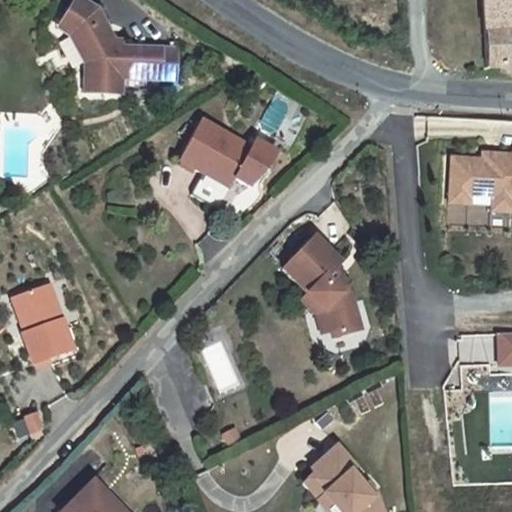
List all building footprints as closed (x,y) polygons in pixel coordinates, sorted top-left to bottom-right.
[(82,32),(92,51),(91,68),(89,97),(126,100),(127,85),(166,87),(168,55),(127,52),(120,52),(115,42),(118,40),(105,13),(84,0),(69,23),(82,32)] [(511,0),(481,0),(483,62),(511,61),(511,0)] [(69,23),(63,31),(76,40),(91,68),(92,51),(82,32),(69,23)] [(120,45),(118,40),(115,42),(120,52),(127,52),(128,46),(120,45)] [(184,56),(168,55),(166,87),(181,89),(184,56)] [(202,185),(189,208),(216,223),(241,179),(252,159),(202,131),(178,171),(202,185)] [(453,154),(450,199),(470,201),(470,191),(496,193),(495,207),(511,209),(511,197),(511,151),(484,150),(484,156),(453,154)] [(267,167),(252,159),(241,179),(256,187),(267,167)] [(0,193),(0,208),(9,203),(7,192),(0,193)] [(341,260),(315,235),(282,268),(307,293),(300,299),(316,314),(321,334),(331,330),(333,337),(361,328),(348,284),(332,269),(341,260)] [(26,383),(57,372),(67,368),(42,300),(5,313),(18,350),(13,352),(26,383)] [(511,329),(496,330),(498,365),(511,364),(511,329)] [(41,412),(23,414),(26,435),(44,433),(41,412)] [(228,447),(243,440),(237,426),(221,433),(228,447)] [(363,467),(343,446),(317,471),(321,476),(311,485),(337,511),(393,511),(386,494),(376,484),(372,489),(357,472),(363,467)] [(144,511),(100,474),(67,511),(144,511)]
